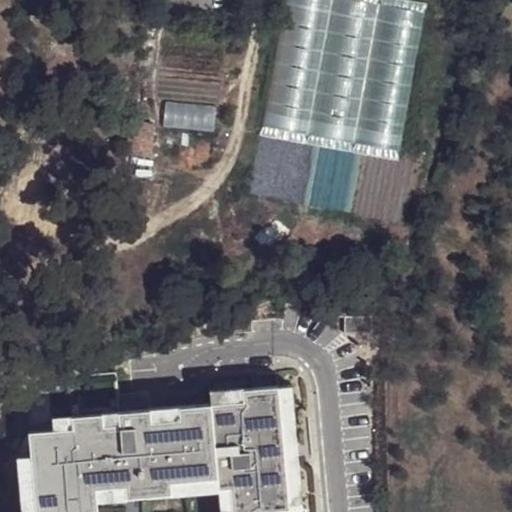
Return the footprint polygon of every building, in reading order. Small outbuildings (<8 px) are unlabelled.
[(334,0),(289,0),(263,133),(309,141),(334,0)] [(377,0),(334,0),(309,141),(350,148),(377,0)] [(394,0),(377,0),(350,148),(396,157),(424,5),(394,0)] [(215,106),(165,102),(164,126),(213,131),(215,106)] [(99,511),(97,483),(128,481),(129,492),(173,489),(173,477),(220,474),(221,485),(233,484),(235,511),(308,511),(308,505),(304,505),(291,506),(282,383),(247,386),(247,385),(246,385),(247,397),(215,400),(168,403),(168,402),(167,402),(168,414),(154,415),(153,405),(137,406),(135,391),(120,392),(122,419),(106,421),(105,409),(74,411),(75,422),(55,424),(31,426),(33,449),(37,511),(24,511),(99,511)] [(295,383),(282,383),(291,506),(304,505),(300,454),(299,454),(299,444),(295,383)] [(215,400),(247,397),(246,385),(214,387),(215,400)] [(120,390),(120,392),(135,391),(137,406),(153,405),(154,415),(168,414),(167,402),(153,404),(152,387),(120,390)] [(54,411),(55,424),(75,422),(74,411),(74,410),(54,411)] [(37,511),(33,449),(20,450),(24,511),(37,511)] [(220,474),(173,477),(173,489),(221,485),(220,474)] [(221,485),(223,511),(235,511),(233,484),(221,485)]
